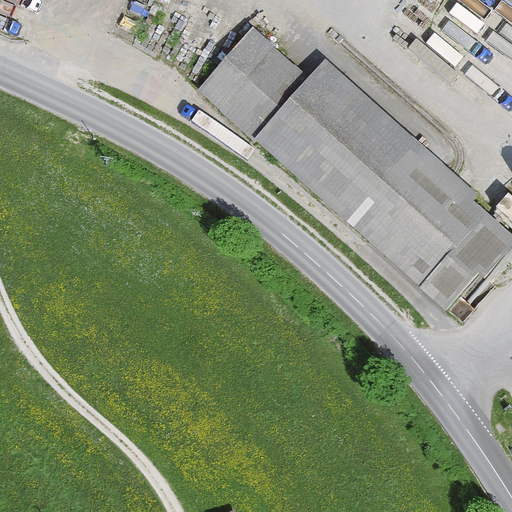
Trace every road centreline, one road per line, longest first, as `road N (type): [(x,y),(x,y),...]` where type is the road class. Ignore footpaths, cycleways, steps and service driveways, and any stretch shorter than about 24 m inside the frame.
road 1 (tertiary): [(0,69),(108,120),(245,203),(370,313),(433,384)]
road 2 (track): [(0,295),(43,368),(145,466),(176,511)]
road 3 (tertiary): [(433,384),(511,497)]
